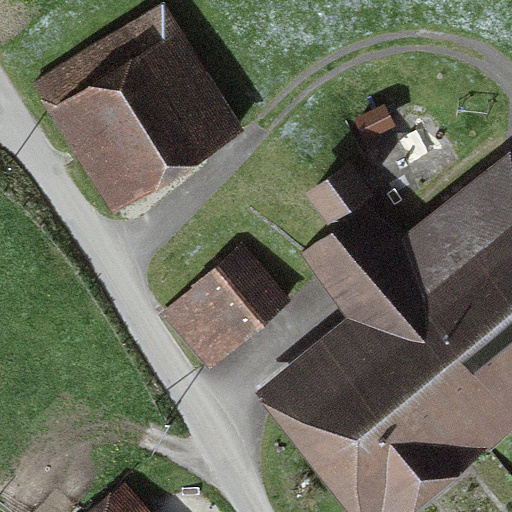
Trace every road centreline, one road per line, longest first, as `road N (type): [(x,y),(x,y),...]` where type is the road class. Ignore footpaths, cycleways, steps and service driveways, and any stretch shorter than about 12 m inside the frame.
road 1 (track): [(114,269),(293,95),(371,46),(442,42),(471,51),(511,81)]
road 2 (unclassified): [(0,105),(114,269),(256,511)]
